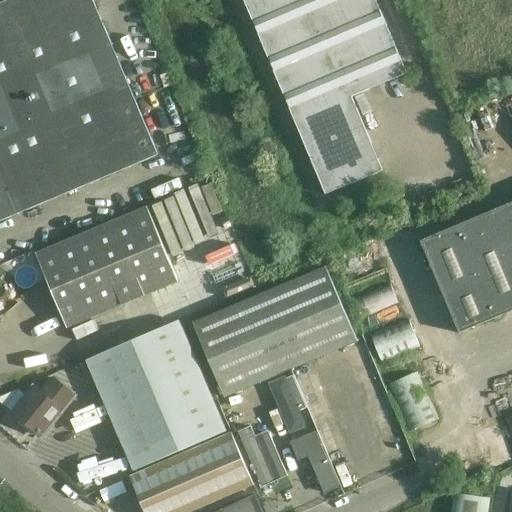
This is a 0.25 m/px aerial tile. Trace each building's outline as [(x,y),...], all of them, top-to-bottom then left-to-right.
[(0,222),(158,155),(92,0),(9,0),(0,4),(0,222)] [(243,0),(325,195),(381,171),(350,98),(407,73),(375,0),(243,0)] [(511,203),(421,242),(460,334),(511,312),(511,203)] [(147,208),(92,231),(123,306),(178,283),(147,208)] [(123,306),(92,231),(37,255),(67,329),(123,306)] [(363,267),(404,259),(401,244),(360,252),(363,267)] [(327,268),(260,296),(291,370),(358,342),(327,268)] [(381,309),(417,293),(411,278),(374,294),(381,309)] [(222,286),(195,297),(200,309),(228,298),(222,286)] [(291,370),(260,296),(193,324),(224,398),(291,370)] [(405,297),(402,311),(418,315),(421,301),(405,297)] [(397,346),(438,334),(432,314),(392,325),(397,346)] [(87,361),(134,472),(226,432),(179,322),(87,361)] [(426,420),(451,409),(431,364),(406,375),(426,420)] [(393,375),(381,379),(400,436),(412,431),(393,375)] [(34,431),(42,437),(63,412),(75,397),(53,379),(41,394),(33,388),(13,413),(21,420),(19,424),(30,433),(34,431)] [(456,381),(445,383),(449,400),(460,397),(456,381)] [(294,406),(313,454),(328,448),(316,418),(324,415),(320,405),(312,409),(308,400),(294,406)] [(497,443),(511,437),(511,415),(490,424),(497,443)] [(238,433),(262,486),(287,475),(269,434),(268,432),(255,438),(250,428),(238,433)] [(130,477),(145,511),(193,511),(254,486),(232,434),(130,477)] [(408,461),(428,453),(424,444),(405,452),(408,461)] [(290,509),(318,496),(312,483),(284,496),(290,509)] [(209,508),(210,511),(259,511),(250,490),(209,508)] [(452,511),(487,511),(490,500),(455,494),(452,511)]
